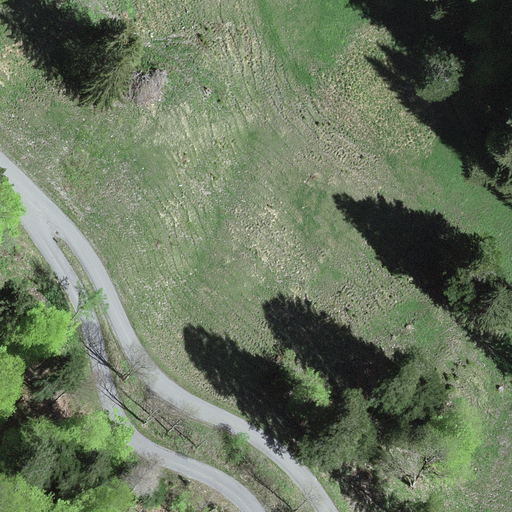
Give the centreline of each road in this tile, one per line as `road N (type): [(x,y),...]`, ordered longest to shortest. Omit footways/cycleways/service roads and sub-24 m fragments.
road 1 (unclassified): [(0,164),(87,257),(147,371),(175,395),(271,446),(328,511)]
road 2 (track): [(252,511),(226,485),(151,453),(116,419),(55,218)]
